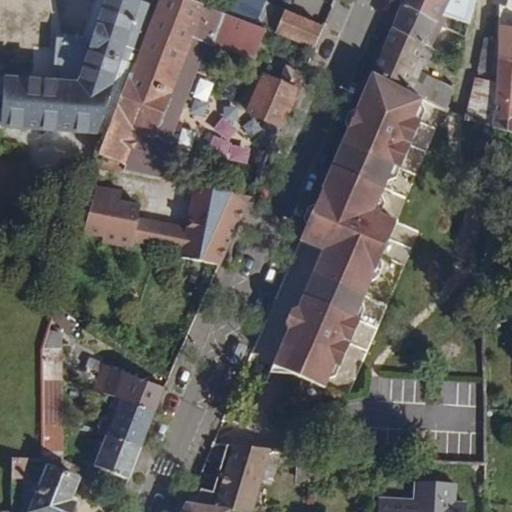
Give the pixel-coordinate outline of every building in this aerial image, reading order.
[(0,114),(4,115),(3,128),(45,131),(106,136),(118,104),(128,79),(156,6),(136,0),(105,0),(100,17),(91,46),(74,44),(71,53),(59,52),(52,83),(10,80),(0,79),(0,114)] [(259,63),(270,33),(259,29),(231,18),(184,0),(158,0),(156,6),(128,79),(118,104),(106,136),(95,167),(167,180),(174,135),(207,50),(215,47),(259,63)] [(269,0),(238,0),(231,18),(259,29),(267,6),(269,0)] [(403,0),(401,5),(441,25),(443,19),(439,17),(440,14),(469,25),(475,0),(403,0)] [(437,32),(441,25),(401,5),(393,29),(422,46),(432,51),(434,45),(427,42),(433,30),(437,32)] [(259,29),(270,33),(315,50),(324,28),(267,6),(259,29)] [(399,88),(423,99),(448,110),(453,90),(413,70),(418,57),(427,61),(432,51),(422,46),(393,29),(378,62),(372,75),(399,88)] [(496,57),(511,57),(511,32),(498,32),(497,41),(496,57)] [(484,40),(477,72),(495,76),(496,57),(497,41),(484,40)] [(74,44),(62,42),(59,52),(71,53),(74,44)] [(511,57),(496,57),(495,76),(492,128),(511,135),(511,57)] [(304,75),(287,69),(281,84),(266,77),(265,79),(258,76),(256,81),(251,78),(241,102),(246,104),(253,107),(251,111),(249,114),(268,122),(257,146),(271,150),(287,112),(304,75)] [(495,76),(477,72),(464,119),(492,128),(495,76)] [(399,88),(372,75),(336,159),(299,244),(321,253),(271,368),(306,382),(324,390),(334,366),(339,369),(360,321),(354,318),(396,222),(375,213),(394,169),(399,171),(419,125),(413,122),(423,99),(399,88)] [(82,138),(80,158),(97,159),(98,139),(82,138)] [(251,196),(197,186),(194,197),(246,208),(251,196)] [(119,195),(94,188),(81,233),(101,238),(100,244),(125,251),(137,210),(116,204),(119,195)] [(246,208),(194,197),(190,216),(238,225),(246,208)] [(238,225),(190,216),(182,256),(220,264),(238,225)] [(41,350),(62,350),(62,334),(57,334),(59,320),(51,319),(41,350)] [(63,372),(62,350),(41,350),(44,458),(75,472),(77,467),(62,461),(64,425),(63,372)] [(165,387),(90,360),(87,367),(97,370),(90,389),(101,393),(97,411),(92,414),(90,423),(93,429),(92,432),(102,434),(94,467),(129,479),(147,432),(165,387)] [(197,506),(229,510),(235,511),(249,511),(258,483),(268,486),(279,451),(278,451),(227,446),(212,494),(199,492),(198,495),(197,506)] [(302,452),(300,481),(309,481),(310,453),(302,452)] [(29,458),(12,458),(12,479),(28,479),(29,458)] [(486,465),(471,464),(471,483),(486,482),(486,465)] [(77,480),(48,468),(30,511),(71,511),(75,505),(68,502),(77,480)] [(189,494),(185,504),(197,506),(198,495),(189,494)]
